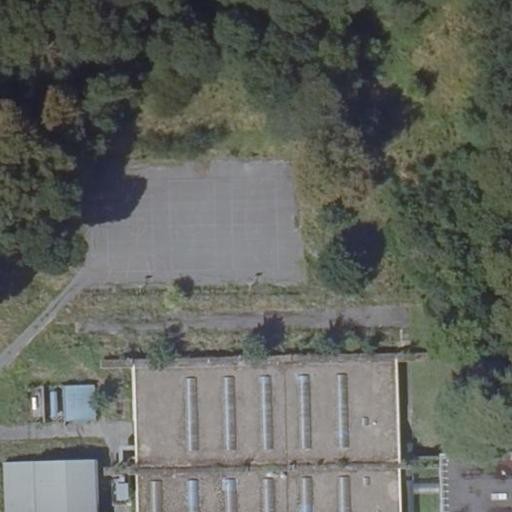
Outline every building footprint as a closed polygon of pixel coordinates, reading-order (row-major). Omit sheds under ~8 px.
[(102,344),(136,344),(401,341),(442,340),(442,330),(102,334),(102,344)] [(403,511),(401,341),(136,344),(138,451),(138,460),(138,511),(403,511)] [(98,370),(65,369),(66,404),(99,404),(98,370)] [(419,511),(419,481),(419,468),(418,452),(418,440),(418,430),(404,430),(405,511),(419,511)] [(511,511),(511,435),(444,436),(444,440),(444,452),(444,468),(445,480),(445,511),(511,511)] [(418,440),(418,452),(444,452),(444,440),(418,440)] [(138,460),(138,451),(105,451),(105,460),(138,460)] [(91,511),(90,452),(2,454),(2,511),(91,511)] [(419,468),(419,481),(445,480),(444,468),(419,468)]
